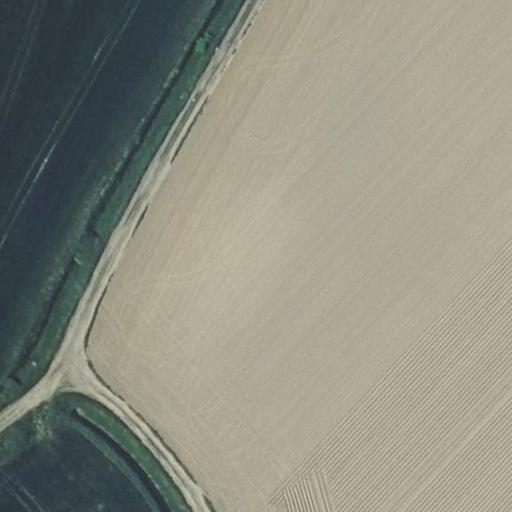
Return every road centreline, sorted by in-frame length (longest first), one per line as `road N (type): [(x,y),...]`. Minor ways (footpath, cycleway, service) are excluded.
road 1 (track): [(65,375),(89,292),(252,0)]
road 2 (track): [(0,426),(65,375),(162,455),(195,511)]
